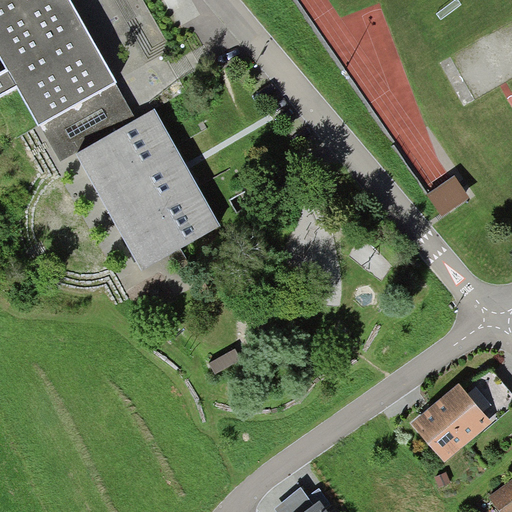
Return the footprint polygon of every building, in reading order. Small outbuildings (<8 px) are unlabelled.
[(137,122),(67,0),(0,0),(0,58),(8,72),(0,76),(0,98),(17,89),(40,130),(42,128),(61,163),(75,155),(143,274),(222,230),(156,112),(137,122)] [(463,181),(433,189),(441,221),(472,213),(463,181)] [(511,396),(491,369),(463,391),(491,426),(511,409),(511,396)] [(463,391),(459,387),(432,409),(412,425),(445,464),(491,426),(463,391)] [(511,511),(511,481),(489,498),(499,511),(511,511)]
